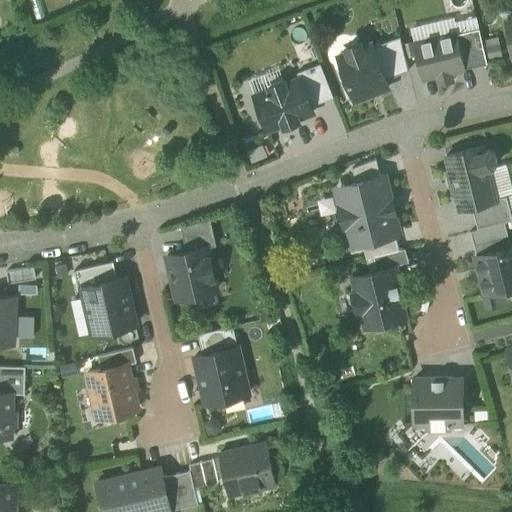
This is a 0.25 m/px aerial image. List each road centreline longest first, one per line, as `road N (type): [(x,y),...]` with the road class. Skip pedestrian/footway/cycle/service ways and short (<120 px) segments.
road 1 (residential): [(404,124),(140,222)]
road 2 (residential): [(447,327),(440,253),(404,124)]
road 3 (residential): [(140,222),(170,356),(174,420)]
road 4 (residential): [(140,222),(0,244)]
